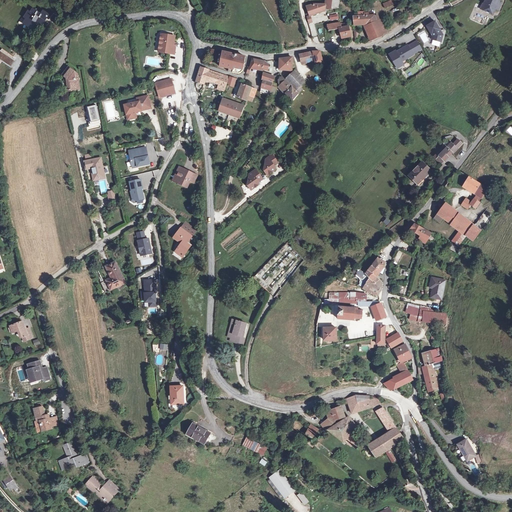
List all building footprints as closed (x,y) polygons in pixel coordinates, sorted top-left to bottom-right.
[(307,7),(310,16),(326,10),(332,9),(338,8),(338,0),(328,0),(328,4),(316,4),(316,3),(312,2),(312,5),(307,7)] [(485,0),(481,11),(494,15),(496,11),(497,12),(501,0),(485,0)] [(49,15),(44,11),(41,15),(33,9),(31,12),(28,11),(25,18),(26,19),(23,23),(28,26),(29,24),(33,27),(36,23),(42,27),(45,21),(47,18),(49,15)] [(365,13),(364,12),(359,12),(359,16),(354,17),(354,24),(366,24),(373,40),(383,36),(382,34),(377,23),(374,15),(369,16),(368,13),(365,13)] [(59,17),(54,13),(49,20),(55,24),(59,17)] [(55,24),(49,20),(47,18),(45,21),(53,26),(55,24)] [(434,43),(445,37),(435,20),(425,26),(434,43)] [(382,21),(377,23),(382,34),(387,32),(382,21)] [(351,36),(349,27),(346,27),(346,23),(341,24),(340,23),(328,25),(328,30),(330,39),(330,40),(330,41),(331,41),(332,40),(329,31),(339,29),(342,38),(351,36)] [(330,39),(328,30),(318,32),(320,41),(331,41),(330,41),(330,40),(330,39)] [(175,37),(162,35),(159,52),(174,54),(176,46),(172,46),(173,43),(174,43),(175,37)] [(403,61),(423,51),(418,40),(388,53),(396,70),(405,65),(403,61)] [(1,51),(0,50),(0,64),(2,62),(11,68),(15,61),(7,55),(8,53),(2,49),(1,51)] [(320,50),(300,55),(301,62),(312,59),(314,65),(323,63),(320,50)] [(245,57),(223,52),(222,55),(221,63),(221,67),(229,69),(233,69),(233,73),(239,73),(243,71),(245,64),(245,57)] [(292,71),(292,58),(280,59),(280,70),(292,71)] [(265,61),(252,59),(250,67),(251,67),(263,70),(268,70),(269,65),(265,61)] [(78,74),(68,68),(63,76),(69,79),(70,91),(79,89),(78,74)] [(208,73),(209,70),(201,68),(197,81),(204,84),(206,80),(220,85),(219,89),(225,91),(227,85),(233,87),(236,79),(222,74),(221,77),(208,73)] [(304,82),(295,71),(287,79),(297,90),(304,82)] [(275,77),(263,73),(262,80),(273,83),(275,77)] [(298,94),(282,76),(279,80),(279,83),(280,86),(279,86),(293,101),(298,94)] [(171,79),(156,84),(160,98),(175,93),(171,79)] [(272,86),(273,83),(262,80),(262,83),(264,83),(261,92),(270,95),(275,97),(276,88),(272,86)] [(251,88),(242,84),(237,97),(247,101),(247,100),(251,88)] [(257,90),(251,88),(247,100),(251,102),(253,97),(254,97),(257,90)] [(148,96),(137,98),(138,102),(124,105),(125,111),(129,113),(130,119),(136,118),(135,113),(142,111),(151,108),(148,96)] [(223,101),(220,107),(219,111),(240,118),(244,107),(223,101)] [(451,145),(448,149),(452,153),(457,148),(454,145),(451,145)] [(147,146),(128,149),(132,168),(150,165),(147,146)] [(447,148),(439,156),(445,161),(452,153),(448,149),(447,148)] [(278,163),(273,155),(266,159),(264,171),(268,175),(272,172),(271,170),(275,167),(274,166),(278,163)] [(445,161),(439,156),(436,159),(442,164),(445,161)] [(100,159),(86,162),(87,169),(92,168),(94,180),(104,178),(100,159)] [(430,171),(422,163),(409,175),(417,183),(430,171)] [(197,176),(180,167),(176,174),(181,177),(178,183),(187,187),(190,181),(194,183),(197,176)] [(252,190),(256,187),(255,185),(259,182),(257,180),(261,177),(256,169),(249,174),(248,185),(252,190)] [(486,188),(469,177),(463,186),(477,195),(483,198),(485,195),(483,194),(486,188)] [(135,201),(146,199),(141,178),(128,181),(133,205),(136,204),(135,201)] [(470,205),(471,203),(466,199),(462,205),(468,209),(470,205)] [(470,205),(476,208),(479,203),(474,199),(471,203),(470,205)] [(456,228),(463,218),(445,204),(435,219),(440,222),(444,217),(452,223),(451,225),(456,228)] [(480,231),(463,218),(456,228),(460,231),(453,241),(459,246),(466,236),(473,241),(480,231)] [(196,231),(185,222),(176,235),(185,241),(183,244),(182,244),(176,252),(183,257),(191,246),(187,243),(196,231)] [(431,233),(415,224),(411,230),(421,236),(423,237),(421,241),(425,243),(431,233)] [(151,254),(147,230),(136,232),(140,256),(151,254)] [(458,246),(452,244),(449,249),(455,252),(458,246)] [(385,265),(377,259),(366,274),(379,289),(382,286),(383,285),(376,277),(380,273),(382,274),(385,268),(384,267),(384,266),(385,265)] [(125,283),(116,262),(106,267),(111,278),(107,280),(111,290),(125,283)] [(362,279),(366,274),(362,271),(361,273),(359,272),(357,276),(362,279)] [(363,280),(360,286),(364,288),(364,289),(374,294),(378,295),(380,290),(379,289),(366,274),(362,279),(363,280)] [(445,281),(432,278),(430,287),(434,288),(431,297),(441,299),(445,281)] [(148,308),(157,308),(157,279),(144,279),(144,291),(140,291),(140,302),(148,302),(148,308)] [(106,292),(111,290),(107,280),(102,283),(106,292)] [(351,294),(329,294),(329,300),(325,300),(325,304),(351,304),(351,300),(357,300),(365,300),(366,295),(358,293),(351,292),(351,294)] [(421,306),(408,303),(406,312),(411,314),(409,319),(420,322),(446,323),(447,314),(433,312),(434,311),(427,309),(421,308),(421,306)] [(345,307),(339,307),(339,310),(338,310),(338,313),(338,315),(338,316),(338,319),(354,320),(354,318),(361,319),(362,311),(358,310),(358,306),(352,305),(352,308),(345,307)] [(245,324),(233,321),(229,335),(232,336),(230,343),(238,345),(240,338),(241,334),(244,335),(245,331),(244,331),(245,324)] [(22,322),(11,326),(13,333),(19,330),(24,341),(33,337),(29,329),(26,330),(22,322)] [(336,328),(324,328),(324,340),(336,340),(336,328)] [(403,341),(399,333),(387,340),(391,348),(403,341)] [(438,336),(432,335),(431,338),(435,339),(436,345),(440,345),(438,336)] [(412,358),(405,345),(395,350),(402,363),(412,358)] [(427,366),(433,364),(442,361),(438,347),(428,350),(429,352),(424,353),(427,366)] [(41,366),(39,361),(28,364),(30,369),(28,370),(29,375),(31,375),(33,380),(38,379),(38,381),(43,379),(44,381),(51,379),(47,367),(40,369),(39,367),(41,366)] [(442,368),(442,361),(433,364),(434,367),(435,367),(435,369),(442,368)] [(404,363),(402,363),(397,365),(403,375),(409,372),(404,363)] [(427,366),(423,367),(425,374),(429,391),(440,388),(437,380),(438,380),(436,374),(435,374),(434,367),(433,364),(427,366)] [(412,380),(409,372),(403,375),(391,381),(393,383),(395,382),(398,387),(412,380)] [(391,381),(385,384),(391,390),(398,387),(395,382),(393,383),(391,381)] [(183,386),(171,387),(172,404),(183,404),(183,386)] [(352,413),(380,403),(377,399),(369,399),(358,402),(356,395),(342,400),(344,404),(349,403),(352,413)] [(38,407),(35,408),(37,417),(38,417),(39,421),(35,422),(37,430),(46,428),(47,430),(52,429),(52,426),(58,425),(56,416),(50,418),(49,414),(45,415),(43,406),(42,407),(38,407)] [(331,410),(330,408),(326,410),(329,418),(333,416),(335,420),(345,417),(341,406),(331,410)] [(379,415),(390,432),(396,428),(385,411),(379,415)] [(333,416),(329,418),(322,426),(325,430),(336,421),(335,420),(333,416)] [(350,418),(349,417),(328,430),(344,442),(347,439),(353,444),(352,445),(354,447),(356,447),(357,446),(360,442),(352,436),(355,433),(353,431),(355,428),(350,419),(350,418)] [(210,433),(196,425),(193,430),(191,429),(188,435),(204,443),(210,433)] [(320,431),(311,425),(305,435),(312,438),(320,431)] [(403,439),(396,428),(390,432),(368,446),(375,458),(385,451),(389,448),(403,439)] [(247,436),(242,445),(263,456),(268,448),(247,436)] [(466,440),(458,445),(467,461),(476,456),(466,440)] [(78,457),(72,443),(64,446),(69,458),(60,461),(63,469),(72,466),(73,468),(89,462),(86,454),(78,457)] [(396,460),(389,448),(385,451),(392,462),(396,460)] [(294,490),(280,470),(270,478),(285,498),(294,490)] [(16,486),(9,475),(4,479),(9,486),(11,490),(16,486)] [(104,486),(93,476),(86,484),(90,487),(89,488),(98,495),(99,494),(108,502),(119,489),(109,481),(104,486)] [(302,492),(297,495),(304,505),(309,502),(302,492)] [(98,495),(107,503),(108,502),(99,494),(98,495)]
